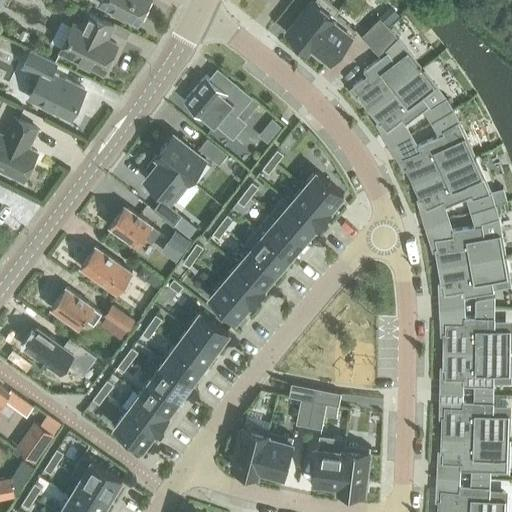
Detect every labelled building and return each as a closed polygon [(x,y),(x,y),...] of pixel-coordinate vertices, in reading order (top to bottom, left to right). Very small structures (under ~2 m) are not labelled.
[(102,0),(101,3),(138,22),(149,0),(102,0)] [(311,0),(287,31),(307,48),(339,8),(329,0),(314,0),(313,0),(311,0)] [(340,8),(339,8),(307,48),(321,58),(324,55),(330,60),(355,29),(336,13),(340,8)] [(60,50),(103,72),(117,44),(107,39),(114,25),(87,12),(80,26),(74,23),(60,50)] [(361,36),(370,45),(389,27),(380,17),(361,36)] [(367,74),(353,85),(359,93),(357,94),(359,96),(368,109),(421,67),(420,65),(407,50),(395,59),(386,49),(398,36),(389,27),(371,45),(381,56),(364,69),(367,74)] [(30,96),(71,117),(85,88),(51,71),(56,62),(32,49),(23,67),(40,76),(30,96)] [(421,67),(368,109),(378,121),(379,123),(381,122),(387,130),(402,118),(405,123),(406,123),(423,109),(431,122),(453,108),(446,97),(431,106),(422,95),(435,85),(423,70),(421,67)] [(206,75),(185,100),(214,125),(216,123),(223,129),(251,96),(234,82),(226,92),(206,75)] [(420,149),(403,157),(407,166),(405,167),(406,169),(413,183),(474,156),(473,153),(459,121),(461,120),(453,108),(431,122),(439,134),(418,144),(420,149)] [(39,153),(28,148),(31,141),(33,141),(38,129),(15,118),(6,137),(0,134),(0,169),(25,181),(39,153)] [(272,118),(268,123),(269,130),(274,134),(281,126),(272,118)] [(173,133),(158,152),(190,178),(206,158),(173,133)] [(207,137),(199,147),(219,163),(228,153),(207,137)] [(277,149),(270,158),(276,163),(283,154),(277,149)] [(150,170),(145,176),(176,201),(192,180),(190,178),(158,152),(146,167),(150,170)] [(474,156),(413,183),(419,197),(420,200),(422,199),(426,208),(443,200),(445,206),(466,197),(471,211),(495,203),(491,190),(489,191),(475,158),(474,156)] [(270,158),(262,168),(269,173),(276,163),(270,158)] [(316,170),(302,186),(330,210),(331,209),(330,209),(344,193),(316,170)] [(252,181),(245,191),(251,196),(258,186),(252,181)] [(330,210),(302,186),(290,201),(284,196),(283,196),(317,225),(330,210)] [(237,200),(244,205),(251,196),(244,191),(237,200)] [(317,226),(317,225),(283,196),(282,197),(270,212),(303,240),(316,226),(317,226)] [(161,198),(153,208),(174,225),(182,214),(161,198)] [(437,248),(435,248),(435,251),(438,266),(504,255),(504,252),(500,232),(484,235),(482,221),(499,216),(495,203),(471,211),(475,225),(453,229),(452,229),(453,235),(435,238),(437,248)] [(124,204),(109,225),(137,245),(144,235),(152,242),(160,230),(152,224),(124,204)] [(303,240),(270,212),(257,227),(290,256),(303,240)] [(226,228),(234,219),(227,214),(220,223),(226,228)] [(220,223),(212,233),(219,238),(226,228),(220,223)] [(277,271),(290,256),(257,227),(243,243),(277,271)] [(176,229),(168,240),(183,251),(191,240),(176,229)] [(197,242),(190,252),(197,257),(204,247),(197,242)] [(264,288),(265,287),(264,286),(277,271),(243,243),(243,244),(249,249),(236,264),(264,288)] [(96,245),(81,266),(117,291),(131,271),(123,265),(123,264),(96,245)] [(190,252),(183,262),(190,266),(197,257),(190,252)] [(504,255),(438,266),(440,281),(441,284),(443,283),(445,293),(463,290),(464,296),(494,291),(492,279),(508,277),(504,257),(504,255)] [(264,288),(236,264),(223,279),(251,303),(264,288)] [(142,266),(137,274),(142,277),(147,276),(150,272),(142,266)] [(183,285),(174,278),(169,284),(178,292),(183,285)] [(223,279),(209,295),(237,319),(250,303),(250,304),(251,303),(223,279)] [(66,286),(51,307),(79,327),(85,318),(94,324),(102,312),(94,306),(66,286)] [(494,296),(475,299),(475,308),(494,307),(494,296)] [(113,304),(105,314),(126,329),(134,319),(113,304)] [(445,332),(443,332),(443,335),(443,350),(510,351),(510,348),(510,328),(494,328),(495,319),(494,307),(475,308),(475,316),(465,316),(464,316),(464,322),(445,322),(445,332)] [(200,310),(188,326),(217,347),(229,331),(200,310)] [(156,314),(148,324),(155,328),(162,318),(156,314)] [(148,324),(141,333),(148,338),(155,328),(148,324)] [(37,326),(24,346),(39,356),(37,359),(47,366),(48,363),(50,365),(57,355),(64,361),(72,351),(37,326)] [(188,326),(176,342),(205,364),(217,347),(188,326)] [(193,380),(205,364),(176,342),(164,359),(193,380)] [(132,346),(124,356),(131,361),(138,351),(132,346)] [(510,351),(443,350),(443,366),(443,368),(445,368),(445,378),(463,378),(463,384),(474,384),(474,392),(493,393),(494,382),(494,373),(510,373),(510,353),(510,351)] [(124,356),(117,366),(124,371),(131,361),(124,356)] [(180,396),(193,380),(164,359),(152,375),(180,396)] [(168,413),(180,396),(152,375),(150,377),(139,391),(168,413)] [(107,379),(100,389),(106,394),(114,384),(107,379)] [(0,380),(0,406),(7,397),(29,413),(34,405),(0,380)] [(291,382),(289,395),(301,398),(314,400),(316,387),(291,382)] [(316,387),(314,400),(326,403),(339,405),(341,392),(316,387)] [(100,389),(92,398),(99,403),(106,394),(100,389)] [(139,391),(126,409),(155,431),(156,431),(169,413),(168,413),(139,391)] [(442,418),(441,433),(508,436),(508,433),(509,413),(493,413),(493,404),(493,393),(474,392),(474,401),(463,400),(463,406),(444,406),(444,415),(442,415),(442,418)] [(301,398),(296,422),(309,424),(314,400),(301,398)] [(314,400),(309,424),(322,427),(326,403),(314,400)] [(126,409),(114,426),(143,447),(155,431),(126,409)] [(33,421),(15,447),(34,460),(60,423),(46,413),(38,424),(33,421)] [(242,426),(232,466),(257,472),(268,429),(267,429),(267,432),(242,426)] [(268,429),(257,472),(274,477),(275,472),(283,474),(294,436),(268,429)] [(440,449),(440,452),(442,452),(442,461),(460,462),(460,468),(471,469),(471,477),(490,478),(490,469),(492,469),(507,470),(508,439),(508,436),(441,433),(440,449)] [(319,434),(313,480),(322,481),(321,486),(339,488),(345,437),(319,434)] [(345,437),(339,488),(364,492),(370,446),(345,443),(346,437),(345,437)] [(57,448),(50,458),(57,463),(64,452),(57,448)] [(50,458),(44,468),(51,473),(57,463),(50,458)] [(112,495),(122,477),(91,459),(81,476),(112,495)] [(0,503),(3,503),(1,498),(15,495),(12,476),(0,478),(0,503)] [(100,511),(101,511),(112,495),(81,476),(70,494),(100,511)] [(438,499),(437,511),(504,511),(506,498),(489,497),(490,489),(490,478),(471,477),(471,485),(459,484),(459,490),(441,489),(440,499),(438,499)] [(35,482),(28,492),(35,497),(42,487),(35,482)] [(28,492),(21,503),(28,507),(35,497),(28,492)] [(59,511),(61,511),(100,511),(70,494),(59,511)]
